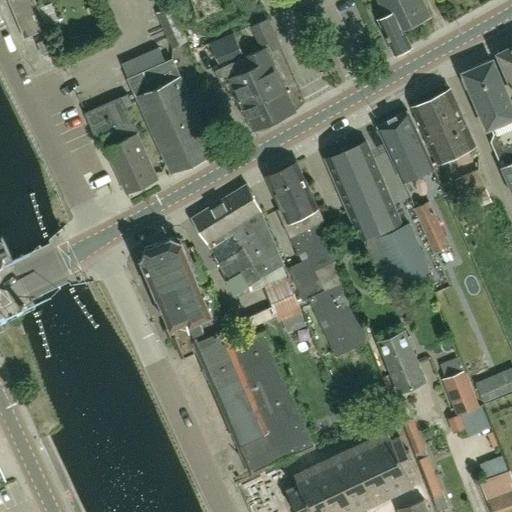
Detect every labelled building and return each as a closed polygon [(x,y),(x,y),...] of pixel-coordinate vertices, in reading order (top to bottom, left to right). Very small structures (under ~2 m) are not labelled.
[(8,0),(25,37),(47,28),(35,0),(8,0)] [(403,28),(431,15),(424,0),(378,0),(386,16),(395,12),(403,28)] [(172,48),(188,41),(173,7),(157,14),(172,48)] [(395,12),(386,16),(379,19),(395,54),(411,46),(403,28),(395,12)] [(43,56),(53,51),(47,39),(37,43),(43,56)] [(511,45),(497,52),(511,87),(511,45)] [(268,100),(276,119),(295,110),(266,47),(244,57),(265,101),(268,100)] [(265,101),(244,57),(216,70),(222,84),(230,81),(252,130),(276,119),(268,100),(265,101)] [(208,86),(189,94),(181,76),(180,76),(172,59),(129,78),(171,172),(215,152),(197,112),(216,103),(208,86)] [(501,166),(511,161),(511,106),(492,59),(477,66),(463,72),(487,129),(490,127),(493,134),(490,141),(501,166)] [(439,161),(475,144),(450,90),(413,107),(439,161)] [(134,124),(126,108),(132,105),(127,94),(121,97),(121,96),(85,112),(97,140),(101,138),(126,193),(158,178),(138,133),(139,132),(135,123),(134,124)] [(408,110),(393,117),(378,125),(404,181),(419,174),(435,167),(408,110)] [(326,159),(361,241),(401,223),(366,141),(326,159)] [(511,161),(501,166),(511,191),(511,161)] [(336,355),(368,340),(348,287),(335,259),(337,258),(320,222),(324,220),(297,162),(266,177),(281,209),(278,210),(299,253),(305,250),(309,258),(289,268),(304,300),(309,298),(336,355)] [(487,189),(487,188),(479,169),(454,180),(463,199),(467,198),(472,210),(493,201),(487,189)] [(247,184),(192,217),(208,244),(217,263),(228,281),(235,294),(249,286),(248,285),(260,278),(263,284),(279,321),(303,312),(286,274),(285,274),(282,265),(284,263),(259,204),(247,184)] [(434,252),(450,244),(430,200),(414,208),(434,252)] [(365,243),(362,244),(383,292),(430,272),(409,224),(400,228),(365,243)] [(184,356),(185,356),(236,333),(233,325),(227,328),(191,245),(183,249),(180,242),(170,237),(144,249),(140,259),(156,296),(169,327),(184,356)] [(0,258),(8,255),(1,241),(0,241),(0,258)] [(410,336),(408,337),(405,330),(378,342),(399,391),(426,380),(413,348),(415,347),(410,336)] [(457,415),(481,405),(466,370),(442,379),(457,415)] [(220,416),(250,400),(241,382),(211,398),(220,416)] [(259,418),(250,400),(220,416),(229,434),(259,418)] [(435,511),(447,508),(422,443),(406,400),(395,404),(399,416),(401,415),(433,498),(430,499),(435,511)] [(259,418),(229,434),(239,451),(269,436),(259,418)] [(357,511),(400,492),(414,486),(410,475),(417,472),(411,459),(411,457),(408,449),(405,447),(400,435),(392,439),(387,427),(384,429),(385,431),(297,473),(296,471),(294,472),(299,484),(286,490),(296,511),(357,511)] [(239,451),(248,469),(278,453),(269,436),(239,451)] [(405,504),(398,508),(399,511),(429,511),(423,497),(405,504)]
